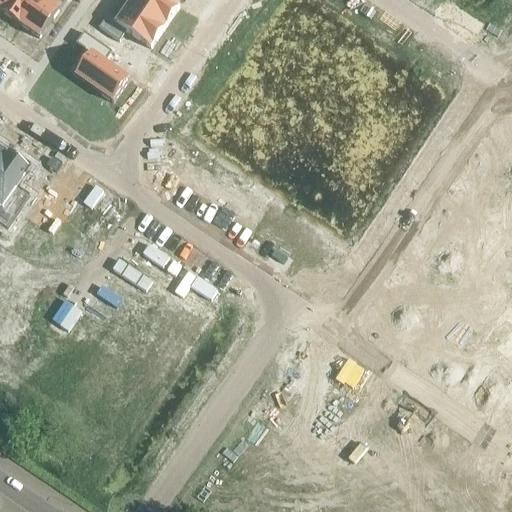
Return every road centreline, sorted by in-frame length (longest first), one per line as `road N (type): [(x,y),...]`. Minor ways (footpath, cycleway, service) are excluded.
road 1 (residential): [(492,72),(324,328)]
road 2 (residential): [(290,303),(150,511)]
road 3 (residential): [(511,459),(324,328)]
road 4 (residential): [(232,0),(108,176)]
road 5 (residential): [(147,203),(290,303)]
road 6 (residential): [(147,203),(58,333)]
road 7 (residential): [(0,101),(108,176)]
road 8 (residential): [(492,72),(386,0)]
